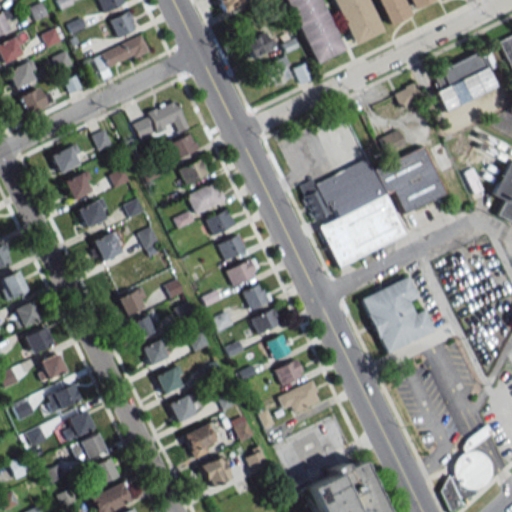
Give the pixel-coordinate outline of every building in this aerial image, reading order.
[(96,0),(118,0),(120,3),(102,12),(96,0)] [(213,0),(219,12),(244,0),(213,0)] [(316,0),(283,0),(314,62),(342,49),(316,0)] [(363,0),(330,0),(351,43),(378,30),(363,0)] [(375,0),(387,25),(409,14),(402,0),(408,0),(412,7),(425,0),(375,0)] [(25,7),(38,1),(44,14),(31,20),(25,7)] [(106,19),(125,10),(133,27),(114,36),(106,19)] [(237,41),(242,59),(272,49),(267,32),(237,41)] [(511,73),(496,41),(511,33),(511,73)] [(0,40),(14,34),(18,42),(13,45),(17,54),(0,61),(0,40)] [(111,46),(137,34),(145,50),(119,62),(111,46)] [(68,64),(63,51),(49,56),(55,70),(68,64)] [(478,52),(495,87),(443,113),(433,93),(437,91),(430,75),(478,52)] [(258,66),(266,86),(290,76),(282,56),(258,66)] [(3,70),(28,59),(32,67),(26,70),(30,79),(11,87),(3,70)] [(308,78),(303,63),(292,67),(297,82),(308,78)] [(61,80),(66,92),(79,87),(74,75),(61,80)] [(390,92),(397,107),(419,98),(412,83),(390,92)] [(24,113),(49,101),(45,92),(37,96),(33,87),(15,96),(24,113)] [(128,119),(136,139),(171,125),(174,131),(184,127),(173,101),(128,119)] [(376,138),(383,154),(403,146),(396,129),(376,138)] [(195,148),(187,132),(164,144),(172,159),(195,148)] [(80,163),(74,144),(48,153),(54,172),(80,163)] [(372,171),(420,147),(443,194),(401,214),(389,191),(383,193),(372,171)] [(383,193),(336,216),(332,207),(328,209),(325,203),(321,205),(310,182),(365,155),(372,171),(383,193)] [(175,169),(181,183),(204,174),(197,159),(175,169)] [(506,159),(511,162),(511,218),(510,222),(495,214),(502,200),(489,193),(506,159)] [(192,213),(220,199),(211,181),(183,195),(192,213)] [(383,193),(336,216),(315,227),(335,266),(403,232),(383,193)] [(106,215),(98,197),(73,209),(82,227),(106,215)] [(202,219),(221,209),(229,224),(209,234),(202,219)] [(135,232),(141,248),(154,242),(148,227),(135,232)] [(98,261),(118,252),(108,231),(89,240),(98,261)] [(213,244),(233,234),(241,249),(221,259),(213,244)] [(221,270),(245,257),(253,274),(229,286),(221,270)] [(0,295),(19,296),(19,274),(0,273),(0,295)] [(357,297),(364,313),(363,314),(374,336),(375,335),(383,352),(429,330),(419,309),(410,313),(404,299),(412,295),(403,275),(357,297)] [(267,299),(258,281),(238,291),(247,309),(267,299)] [(121,314),(145,304),(137,286),(113,297),(121,314)] [(16,328),(37,317),(27,299),(7,310),(16,328)] [(247,316),(252,332),(279,324),(274,308),(247,316)] [(150,330),(143,315),(126,323),(133,338),(150,330)] [(20,336),(28,354),(50,343),(41,325),(20,336)] [(263,341),(272,358),(289,349),(281,332),(263,341)] [(137,348),(146,365),(164,355),(155,339),(137,348)] [(37,379),(61,375),(57,355),(33,359),(37,379)] [(270,370),(290,360),(297,375),(277,385),(270,370)] [(182,382),(174,365),(151,376),(160,394),(182,382)] [(287,404),(291,412),(317,399),(308,380),(274,397),(280,408),(287,404)] [(43,395),(51,411),(71,402),(63,385),(43,395)] [(164,404),(173,422),(199,409),(189,391),(164,404)] [(90,428),(81,409),(64,418),(68,427),(60,432),(64,440),(90,428)] [(237,441),(250,434),(239,414),(226,421),(237,441)] [(214,433),(208,421),(179,435),(190,457),(212,446),(207,436),(214,433)] [(457,455),(454,459),(451,464),(451,469),(451,475),(448,477),(447,474),(438,491),(448,511),(461,506),(459,500),(474,494),(473,488),(476,487),(481,485),(485,481),(488,476),(489,470),(488,465),(486,459),(483,455),(478,452),(472,450),(467,450),(466,451),(465,450),(479,440),(488,432),(485,424),(465,439),(460,449),(461,452),(457,455)] [(67,443),(73,460),(100,451),(94,434),(67,443)] [(249,474),(266,466),(256,445),(239,454),(249,474)] [(205,487),(228,478),(218,455),(196,464),(205,487)] [(97,484),(113,476),(105,457),(88,465),(97,484)] [(381,511),(356,460),(341,467),(338,462),(325,468),(328,474),(298,488),(309,511),(381,511)] [(85,496),(92,511),(101,511),(127,501),(118,481),(85,496)] [(20,511),(43,511),(38,503),(20,511)]
